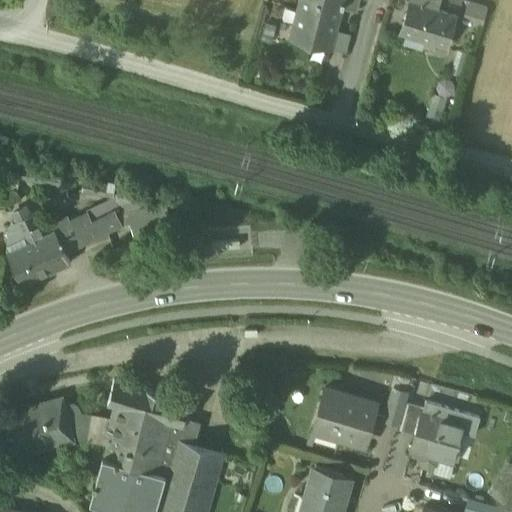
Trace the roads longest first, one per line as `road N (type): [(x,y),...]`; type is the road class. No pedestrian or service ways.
road 1 (secondary): [(511,331),(403,298),(288,282),(95,302),(0,339)]
road 2 (unclassified): [(340,118),(0,19)]
road 3 (unclassified): [(511,168),(340,118)]
road 4 (residential): [(379,0),(340,118)]
